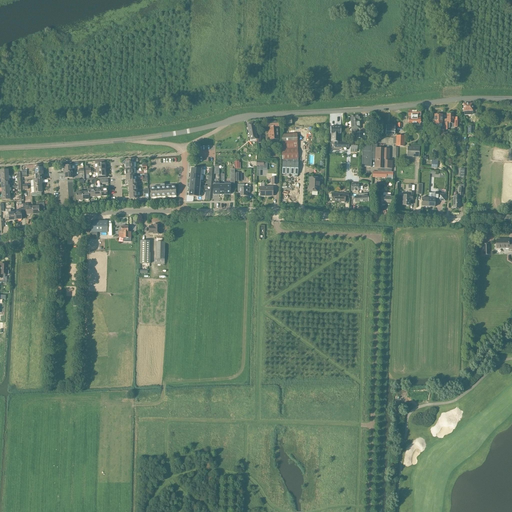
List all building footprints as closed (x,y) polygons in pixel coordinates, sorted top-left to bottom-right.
[(420,118),(417,118),(417,117),(420,117),(420,110),(408,111),(408,117),(411,117),(411,118),(408,118),(408,124),(420,124),(420,118)] [(460,117),(453,117),(453,115),(447,114),(446,120),(444,120),(444,123),(443,130),(447,130),(450,130),(450,127),(459,128),(460,117)] [(359,115),(350,116),(350,121),(354,121),(355,129),(355,132),(357,131),(356,129),(360,129),(359,115)] [(267,122),(268,140),(279,139),(278,121),(267,122)] [(247,124),(250,141),(257,140),(254,123),(247,124)] [(385,134),(394,135),(395,126),(386,125),(385,134)] [(331,127),(331,133),(331,142),(335,142),(335,148),(349,148),(349,142),(340,142),(340,134),(340,127),(331,127)] [(282,134),(282,143),(281,143),(282,149),(282,160),(298,159),(298,148),(297,143),(297,134),(282,134)] [(396,138),(396,144),(396,147),(404,147),(404,136),(396,136),(396,138)] [(392,172),(392,169),(392,161),(389,161),(389,148),(375,148),(375,145),(362,145),(362,166),(371,167),(371,159),(375,159),(375,168),(377,168),(377,171),(372,171),(372,177),(386,178),(387,175),(393,175),(393,174),(394,175),(394,172),(393,172),(392,172)] [(419,157),(420,147),(408,146),(407,157),(419,157)] [(125,169),(133,168),(133,162),(135,162),(135,159),(126,159),(126,162),(125,163),(125,169)] [(298,175),(298,162),(298,159),(282,160),(282,161),(282,174),(298,175)] [(97,167),(95,167),(95,170),(106,170),(105,166),(106,166),(106,164),(105,164),(105,163),(102,163),(101,161),(97,161),(97,164),(97,167)] [(35,168),(35,174),(43,174),(43,167),(42,167),(41,165),(33,165),(33,168),(35,168)] [(106,170),(95,170),(96,173),(98,173),(98,177),(98,179),(106,178),(106,176),(107,176),(107,174),(106,174),(106,170)] [(319,178),(310,178),(310,191),(318,191),(319,178)] [(160,184),(160,187),(150,188),(151,198),(176,196),(175,186),(164,187),(164,184),(160,184)] [(239,193),(240,193),(240,196),(247,196),(247,193),(250,193),(250,188),(244,188),(244,184),(238,185),(238,191),(239,193)] [(273,196),(273,187),(260,187),(260,196),(273,196)] [(406,193),(406,196),(403,195),(402,205),(409,206),(410,201),(413,201),(413,192),(409,191),(409,193),(406,193)] [(348,198),(349,192),(345,192),(345,194),(332,194),(331,201),(345,201),(345,198),(348,198)] [(358,196),(354,196),(355,202),(360,202),(368,201),(368,196),(367,196),(367,193),(358,194),(358,196)] [(383,196),(381,196),(381,204),(391,205),(391,201),(392,201),(392,196),(390,196),(391,193),(384,193),(383,194),(383,196)] [(434,207),(435,200),(438,200),(438,193),(428,193),(428,198),(428,206),(434,207)] [(36,206),(32,206),(33,214),(39,214),(39,211),(45,211),(44,202),(36,203),(36,206)] [(33,214),(32,206),(28,207),(28,203),(23,204),(23,208),(24,214),(24,219),(24,214),(27,214),(27,215),(33,214)] [(19,209),(19,212),(15,212),(15,220),(21,220),(21,219),(24,219),(24,214),(23,208),(19,209)] [(15,212),(11,212),(10,209),(5,210),(6,220),(9,219),(9,221),(15,220),(15,212)] [(97,238),(97,233),(99,233),(99,235),(104,235),(104,233),(108,233),(108,222),(92,222),(91,238),(97,238)] [(149,226),(149,233),(153,233),(153,234),(161,234),(161,225),(153,224),(153,226),(149,226)] [(119,232),(119,238),(131,238),(131,232),(128,232),(128,226),(125,226),(124,226),(123,226),(122,226),(121,226),(121,232),(119,232)] [(511,243),(509,243),(509,240),(497,240),(497,248),(509,248),(509,250),(511,249),(511,243)] [(150,253),(150,241),(140,241),(140,263),(150,264),(150,253)] [(164,265),(164,259),(165,242),(156,242),(155,259),(154,259),(154,265),(164,265)] [(0,278),(1,278),(1,274),(3,274),(3,277),(3,283),(7,283),(7,277),(5,277),(5,275),(7,275),(9,274),(9,271),(8,270),(8,264),(7,264),(0,263),(0,278)]
